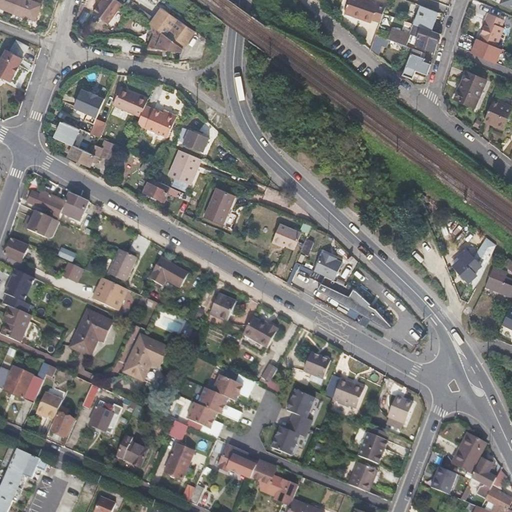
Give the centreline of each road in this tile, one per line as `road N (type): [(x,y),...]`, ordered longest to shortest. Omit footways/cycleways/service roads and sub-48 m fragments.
road 1 (residential): [(25,147),(429,381)]
road 2 (primary): [(457,346),(418,295),(253,136),(229,61),(239,0)]
road 3 (residential): [(0,431),(186,511)]
road 4 (residential): [(426,111),(305,0)]
road 5 (residential): [(25,147),(70,0)]
road 6 (residential): [(443,391),(397,511)]
